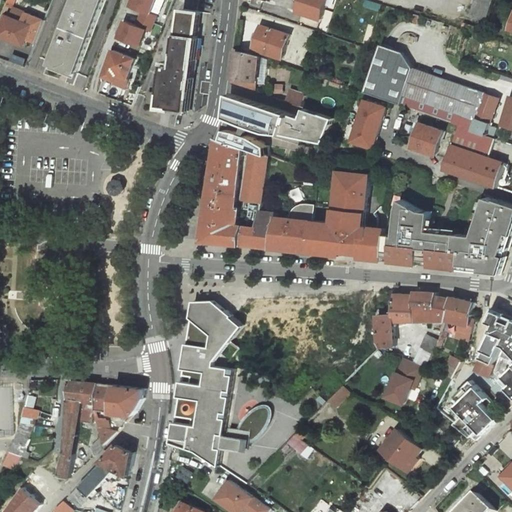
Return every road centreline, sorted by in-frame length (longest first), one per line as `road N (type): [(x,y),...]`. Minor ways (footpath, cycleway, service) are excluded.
road 1 (unclassified): [(510,286),(148,261)]
road 2 (unclassified): [(0,71),(192,148)]
road 3 (unknown): [(88,137),(40,145),(30,167),(36,178),(59,192),(95,188),(110,174),(106,159)]
road 4 (unclassified): [(0,370),(159,361)]
road 5 (unclassified): [(192,148),(215,107),(231,0)]
road 6 (residential): [(156,438),(125,431),(45,511)]
road 7 (unknown): [(511,197),(388,145)]
road 8 (residential): [(511,419),(423,511)]
road 9 (unclassified): [(148,261),(161,204),(192,148)]
